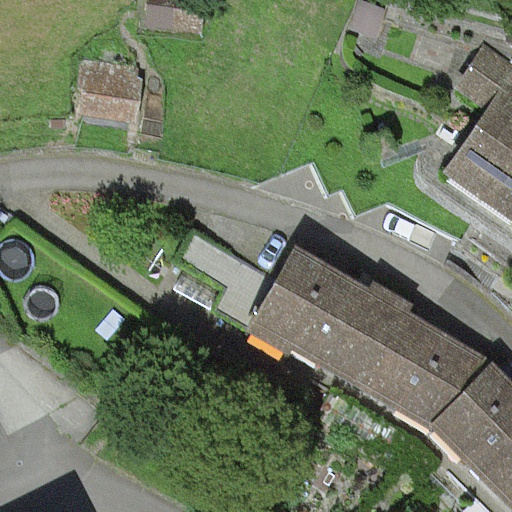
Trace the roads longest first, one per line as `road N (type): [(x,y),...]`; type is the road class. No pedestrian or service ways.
road 1 (residential): [(511,356),(462,305),(356,242),(224,198),(51,174),(0,182)]
road 2 (unknown): [(185,511),(127,490),(82,458),(57,420)]
